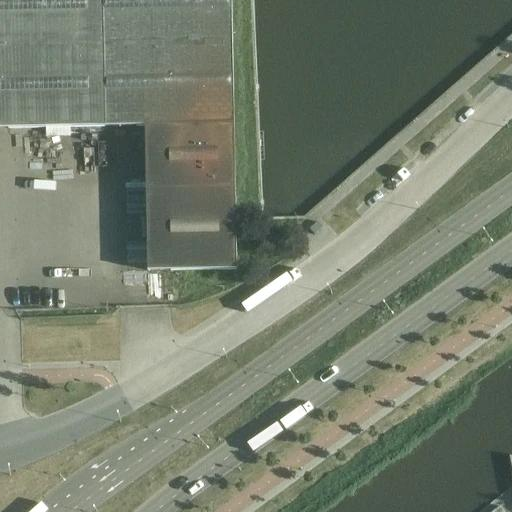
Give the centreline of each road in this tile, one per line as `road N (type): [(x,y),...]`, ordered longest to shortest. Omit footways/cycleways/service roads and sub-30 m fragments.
road 1 (unclassified): [(23,449),(160,379),(331,269),(511,101)]
road 2 (primary): [(511,193),(58,511)]
road 3 (primary): [(160,511),(511,250)]
